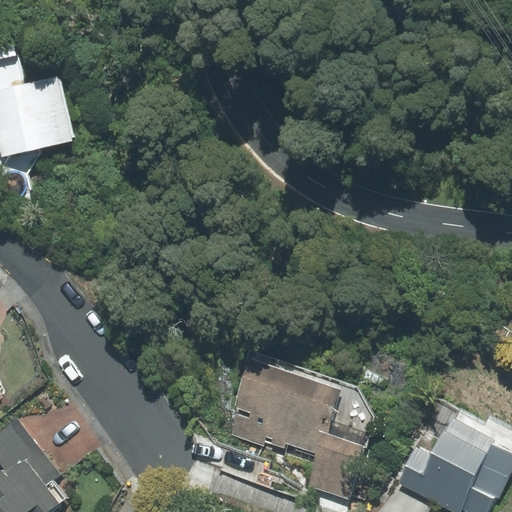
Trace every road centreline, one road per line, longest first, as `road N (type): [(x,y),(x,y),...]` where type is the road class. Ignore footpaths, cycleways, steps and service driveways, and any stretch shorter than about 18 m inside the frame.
road 1 (secondary): [(511,232),(373,208),(300,172),(229,90),(215,60),(208,0)]
road 2 (residential): [(157,446),(72,319),(0,247)]
